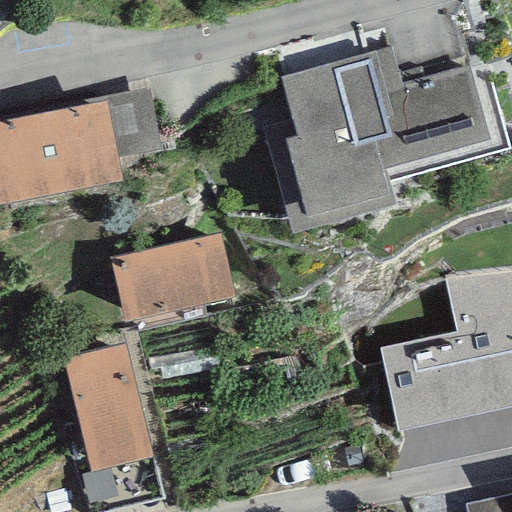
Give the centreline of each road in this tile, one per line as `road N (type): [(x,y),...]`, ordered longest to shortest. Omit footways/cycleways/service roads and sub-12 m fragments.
road 1 (residential): [(396,0),(228,49),(0,95)]
road 2 (residential): [(511,462),(273,511)]
